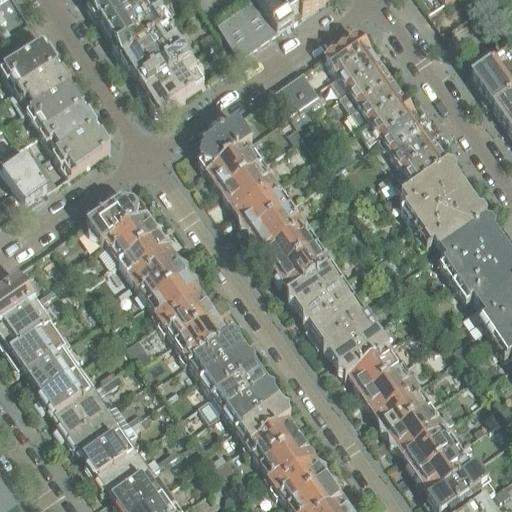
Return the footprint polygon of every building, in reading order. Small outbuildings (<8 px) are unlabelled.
[(0,5),(9,0),(0,0),(0,39),(3,45),(11,40),(0,21),(0,5)] [(84,14),(103,0),(81,0),(77,3),(84,14)] [(173,28),(163,12),(157,16),(147,0),(103,0),(84,14),(92,27),(98,28),(111,48),(111,49),(109,54),(118,67),(164,35),(173,28)] [(259,0),(251,3),(254,8),(252,10),(275,42),(292,31),(336,0),(259,0)] [(457,0),(434,0),(442,11),(457,0)] [(275,42),(252,10),(233,23),(256,56),(275,42)] [(256,56),(233,23),(216,35),(237,69),(256,56)] [(186,70),(164,35),(118,67),(125,79),(130,80),(135,88),(155,74),(164,85),(186,70)] [(216,49),(210,40),(198,48),(204,57),(210,54),(216,49)] [(334,84),(334,83),(367,61),(356,45),(323,68),(334,84)] [(233,71),(219,48),(216,49),(210,54),(225,77),(233,71)] [(0,83),(11,101),(55,74),(56,74),(47,61),(42,53),(0,78),(0,83)] [(511,54),(469,84),(476,94),(482,103),(491,115),(511,100),(511,54)] [(345,99),(378,77),(367,61),(334,83),(345,99)] [(202,93),(186,70),(164,85),(155,74),(135,88),(134,93),(138,100),(144,101),(149,109),(147,114),(152,122),(158,124),(202,93)] [(25,122),(69,95),(60,81),(60,82),(55,74),(11,101),(25,122)] [(356,115),(389,92),(378,77),(345,99),(346,101),(338,107),(349,122),(357,117),(356,115)] [(317,105),(313,99),(301,83),(287,93),(308,125),(324,115),(317,105)] [(368,132),(400,109),(389,92),(356,115),(357,117),(368,132)] [(308,125),(287,93),(273,103),(288,125),(295,135),(308,125)] [(38,143),(82,116),(74,102),(73,103),(69,95),(25,122),(38,143)] [(511,143),(511,100),(491,115),(499,127),(499,128),(505,136),(511,144),(511,143)] [(378,147),(411,124),(400,109),(368,132),(378,147)] [(51,164),(95,137),(87,123),(86,123),(82,116),(38,143),(51,164)] [(433,156),(411,124),(378,147),(400,179),(433,156)] [(206,183),(245,154),(250,151),(235,129),(200,154),(202,157),(199,159),(198,167),(200,171),(196,173),(203,183),(205,182),(206,183)] [(296,136),(306,151),(313,146),(306,129),(296,136)] [(254,148),(263,142),(260,136),(251,143),(254,148)] [(66,187),(108,158),(100,144),(99,144),(95,137),(51,164),(66,187)] [(257,151),(266,146),(263,142),(254,148),(257,151)] [(315,145),(313,146),(306,151),(316,165),(317,167),(325,161),(326,160),(315,145)] [(219,202),(259,174),(245,154),(206,183),(219,202)] [(30,177),(21,163),(17,156),(16,155),(0,165),(0,183),(13,201),(23,217),(26,215),(28,213),(31,211),(46,201),(38,190),(30,177)] [(398,204),(444,172),(433,156),(400,179),(401,181),(391,188),(388,190),(398,204)] [(336,176),(325,161),(317,167),(319,170),(328,182),(336,176)] [(313,175),(319,170),(317,167),(316,165),(309,170),(313,175)] [(484,230),(464,200),(444,172),(398,204),(405,213),(401,216),(427,253),(434,248),(442,259),(484,230)] [(233,222),(273,195),(259,174),(219,202),(229,216),(233,222)] [(56,194),(48,183),(38,190),(46,201),(56,194)] [(247,243),(287,215),(273,195),(233,222),(238,228),(237,229),(239,238),(247,243)] [(20,219),(9,203),(0,209),(11,225),(20,219)] [(106,251),(144,224),(137,214),(134,216),(132,213),(124,211),(120,214),(118,210),(85,234),(100,255),(106,251)] [(262,263),(307,231),(301,221),(295,226),(287,215),(247,243),(248,252),(257,257),(262,263)] [(368,225),(361,215),(358,217),(354,220),(361,230),(368,225)] [(120,270),(158,244),(144,224),(106,251),(120,270)] [(511,292),(511,270),(503,257),(484,230),(442,259),(448,268),(440,273),(466,309),(473,305),(480,315),(511,292)] [(275,283),(315,255),(308,245),(314,240),(307,231),(262,263),(265,268),(264,268),(275,283)] [(134,291),(172,264),(167,258),(168,258),(158,244),(120,270),(134,291)] [(387,254),(381,245),(374,250),(375,251),(380,258),(387,254)] [(68,255),(67,252),(65,250),(63,249),(58,253),(57,254),(58,257),(60,259),(62,260),(65,260),(67,257),(68,255)] [(288,302),(328,275),(334,270),(327,261),(321,265),(315,255),(275,283),(288,302)] [(402,278),(392,263),(386,267),(397,282),(402,278)] [(148,312),(187,285),(186,285),(186,284),(185,275),(176,271),(172,264),(134,291),(148,312)] [(0,333),(35,309),(19,288),(36,277),(31,270),(13,283),(15,286),(0,297),(0,333)] [(297,322),(340,291),(328,275),(288,302),(285,304),(297,322)] [(156,336),(200,305),(196,299),(195,290),(187,285),(148,312),(154,321),(149,325),(156,336)] [(308,338),(351,307),(340,291),(297,322),(308,338)] [(511,292),(480,315),(486,324),(479,329),(504,366),(511,361),(511,292)] [(436,303),(447,296),(445,293),(435,300),(436,303)] [(119,306),(130,298),(128,295),(117,302),(119,306)] [(439,306),(449,299),(447,296),(436,303),(439,306)] [(41,310),(54,302),(51,298),(39,306),(41,310)] [(175,351),(214,325),(204,310),(203,310),(200,305),(156,336),(163,345),(168,341),(175,351)] [(319,354),(362,324),(351,307),(308,338),(319,354)] [(371,318),(381,311),(378,307),(368,314),(371,318)] [(0,356),(6,364),(51,333),(35,309),(0,333),(0,356)] [(331,371),(374,341),(362,324),(319,354),(331,371)] [(189,371),(227,344),(214,325),(175,351),(183,362),(166,373),(172,383),(189,371)] [(25,384),(67,356),(51,333),(6,364),(17,381),(18,380),(17,379),(20,377),(25,384)] [(201,388),(243,359),(230,341),(227,344),(189,371),(201,388)] [(346,386),(386,358),(374,341),(331,371),(343,389),(346,386)] [(84,353),(80,347),(72,353),(76,359),(84,353)] [(468,363),(480,355),(477,350),(465,359),(468,363)] [(360,406),(400,378),(392,367),(398,363),(392,354),(386,358),(346,386),(360,406)] [(465,365),(466,364),(460,355),(452,361),(456,368),(458,370),(465,365)] [(36,409),(82,377),(67,356),(25,384),(30,391),(27,393),(26,393),(25,393),(36,409)] [(211,403),(253,375),(243,359),(201,388),(211,403)] [(473,378),(465,365),(458,370),(466,381),(466,382),(473,378)] [(466,381),(458,370),(456,368),(448,373),(457,387),(466,381)] [(223,421),(265,392),(253,375),(211,403),(223,421)] [(54,426),(96,397),(82,377),(36,409),(45,422),(46,421),(49,418),(54,426)] [(373,425),(419,393),(412,383),(406,387),(400,378),(360,406),(369,420),(370,420),(373,425)] [(100,394),(111,386),(108,381),(97,389),(100,394)] [(117,382),(111,386),(100,394),(105,400),(122,388),(117,382)] [(235,438),(277,409),(265,392),(223,421),(235,438)] [(386,445),(427,417),(420,407),(425,403),(419,393),(373,425),(377,431),(378,441),(386,445)] [(64,449),(110,417),(96,397),(54,426),(58,432),(55,434),(54,434),(64,449)] [(165,413),(178,404),(174,399),(162,408),(163,410),(165,413)] [(246,454),(285,428),(288,426),(277,409),(235,438),(246,454)] [(491,418),(497,426),(504,421),(509,417),(503,409),(491,418)] [(184,423),(179,416),(172,421),(177,428),(184,423)] [(83,468),(136,431),(135,430),(139,427),(136,422),(125,430),(128,434),(124,437),(110,417),(64,449),(74,463),(75,462),(74,462),(77,459),(83,468)] [(402,466),(442,438),(453,431),(446,421),(435,429),(427,417),(386,445),(387,445),(388,455),(397,459),(402,466)] [(502,434),(511,427),(511,421),(509,417),(504,421),(497,426),(498,428),(502,434)] [(260,475),(299,448),(285,428),(246,454),(240,457),(247,468),(253,464),(260,475)] [(94,491),(139,460),(130,446),(135,443),(132,439),(138,434),(136,431),(83,468),(87,473),(84,475),(83,475),(82,475),(94,491)] [(481,440),(478,435),(472,439),(475,444),(481,440)] [(415,485),(455,458),(442,438),(402,466),(406,472),(405,472),(415,485)] [(205,459),(193,441),(189,445),(201,462),(205,459)] [(268,498),(312,467),(299,448),(260,475),(266,484),(261,487),(268,498)] [(113,511),(155,482),(153,479),(177,462),(176,461),(174,458),(156,471),(154,467),(147,471),(139,460),(94,491),(102,504),(103,503),(106,500),(113,511)] [(429,506),(469,478),(455,458),(415,485),(429,506)] [(492,470),(501,463),(498,459),(489,465),(492,470)] [(212,478),(221,472),(217,466),(208,472),(212,478)] [(285,511),(290,511),(326,487),(325,477),(316,473),(312,467),(268,498),(275,507),(280,504),(285,511)] [(227,478),(222,471),(221,472),(212,478),(217,485),(227,478)] [(469,511),(482,504),(478,497),(486,492),(474,475),(469,478),(429,506),(425,509),(426,511),(469,511)] [(153,511),(168,502),(155,482),(113,511),(153,511)] [(335,511),(340,508),(336,501),(334,492),(326,487),(290,511),(335,511)] [(492,511),(494,511),(508,502),(503,494),(493,501),(487,505),(492,511)] [(175,511),(168,502),(153,511),(175,511)] [(0,511),(12,511),(7,503),(0,508),(0,511)]
